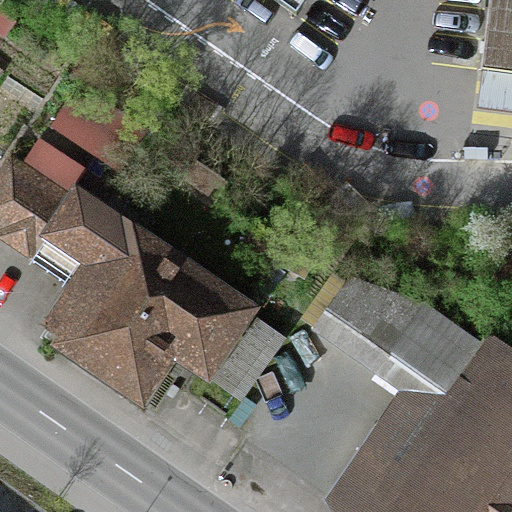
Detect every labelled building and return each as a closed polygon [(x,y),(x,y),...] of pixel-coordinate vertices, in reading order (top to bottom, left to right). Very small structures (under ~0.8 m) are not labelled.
[(240,0),(293,37),(316,0),(240,0)] [(511,0),(490,0),(482,79),(511,82),(511,0)] [(213,16),(179,64),(233,103),(268,55),(213,16)] [(122,164),(144,130),(75,87),(54,121),(122,164)] [(80,215),(7,169),(0,179),(0,254),(40,279),(80,215)] [(204,369),(234,390),(285,317),(164,232),(158,241),(122,216),(91,260),(112,275),(72,332),(88,343),(79,356),(169,419),(204,369)] [(382,369),(423,308),(346,283),(317,329),(382,369)] [(511,511),(511,357),(423,308),(382,369),(415,403),(380,454),(394,463),(429,497),(418,511),(511,511)]
